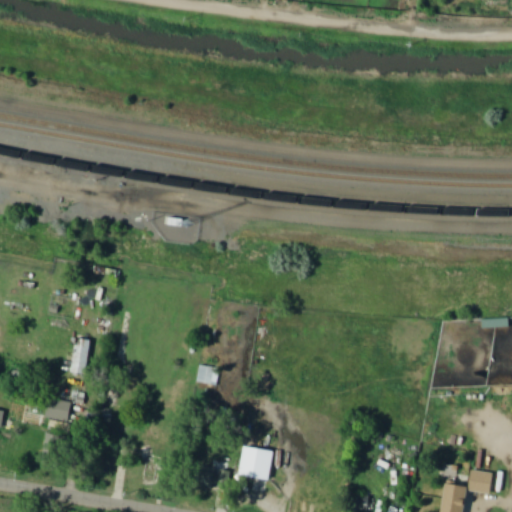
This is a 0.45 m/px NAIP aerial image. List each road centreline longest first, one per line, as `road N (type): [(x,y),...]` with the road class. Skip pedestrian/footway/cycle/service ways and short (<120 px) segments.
road 1 (residential): [(511,32),(174,0)]
road 2 (residential): [(175,511),(0,482)]
